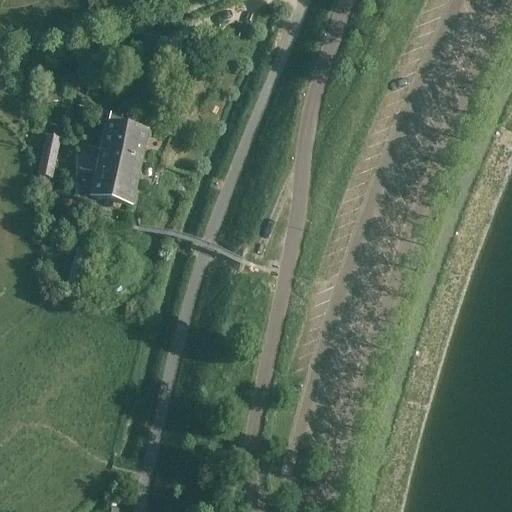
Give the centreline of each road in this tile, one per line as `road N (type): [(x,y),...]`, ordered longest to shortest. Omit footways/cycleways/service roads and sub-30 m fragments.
road 1 (residential): [(136,511),(209,235),(301,0)]
road 2 (residential): [(259,511),(248,455),(306,124),(345,0)]
